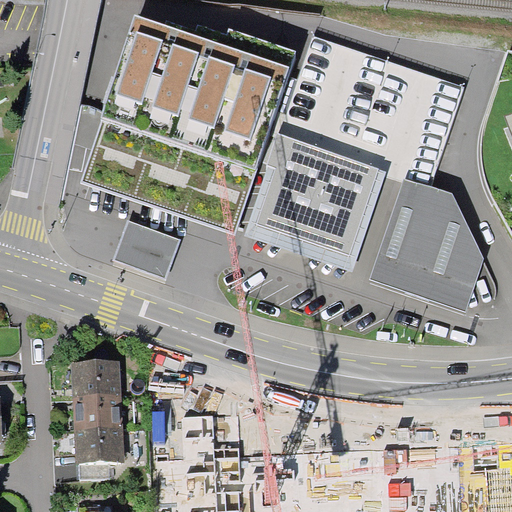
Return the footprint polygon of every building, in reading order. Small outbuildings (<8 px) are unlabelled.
[(105,112),(79,188),(137,207),(235,240),(296,58),(227,35),(225,41),(198,31),(196,38),(169,29),(167,36),(135,25),(105,112)] [(240,241),(364,283),(398,182),(431,193),(466,89),(309,36),(240,241)] [(431,193),(398,182),(364,283),(460,315),(479,262),(447,199),(431,193)] [(165,282),(179,244),(128,226),(114,264),(165,282)] [(74,469),(123,466),(116,364),(68,367),(69,391),(70,410),(72,442),(74,469)] [(248,511),(247,480),(244,408),(170,412),(174,511),(248,511)] [(394,511),(468,511),(511,510),(511,442),(450,445),(391,448),(394,511)] [(289,453),(291,511),(394,511),(391,448),(370,449),(289,453)]
